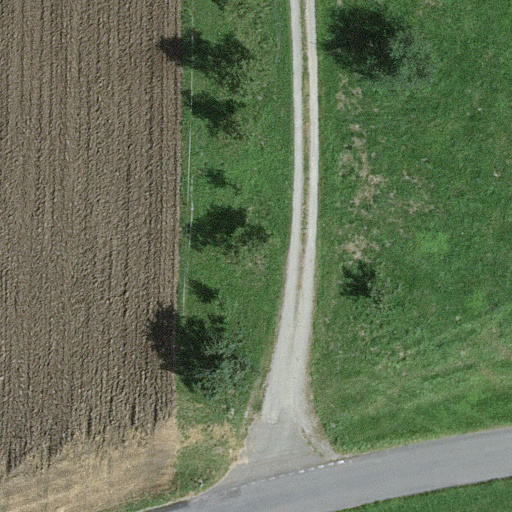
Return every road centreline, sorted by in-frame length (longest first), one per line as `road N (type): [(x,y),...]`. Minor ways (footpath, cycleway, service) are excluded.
road 1 (track): [(306,0),(310,122),(281,499)]
road 2 (unclassified): [(511,456),(236,511)]
